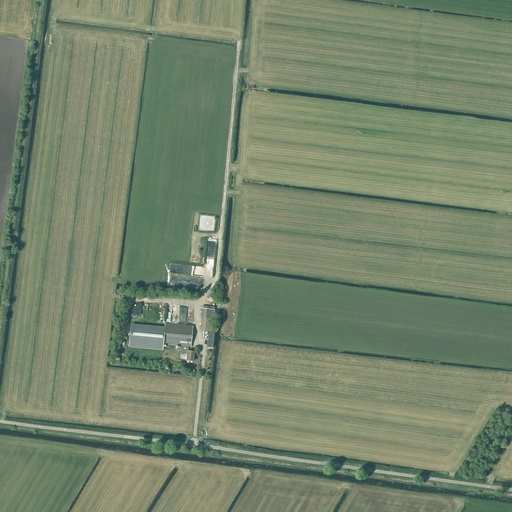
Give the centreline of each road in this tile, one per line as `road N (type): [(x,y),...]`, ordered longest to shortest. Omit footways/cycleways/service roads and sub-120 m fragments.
road 1 (unclassified): [(511,490),(0,422)]
road 2 (track): [(0,309),(40,0)]
